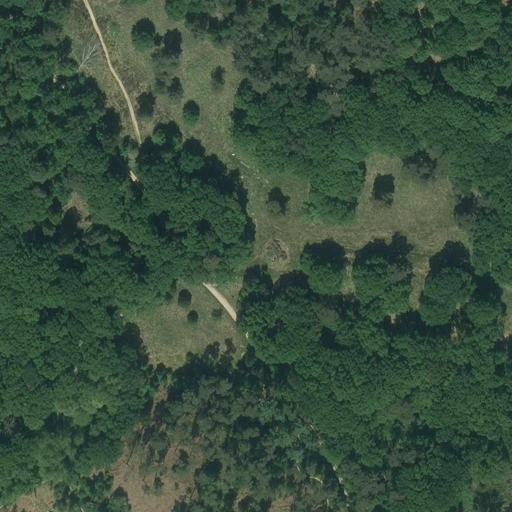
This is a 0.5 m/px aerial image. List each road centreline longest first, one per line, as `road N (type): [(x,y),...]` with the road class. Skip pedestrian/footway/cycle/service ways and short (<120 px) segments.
road 1 (track): [(0,8),(155,209)]
road 2 (track): [(261,358),(336,471),(353,511)]
road 3 (track): [(178,248),(261,358)]
